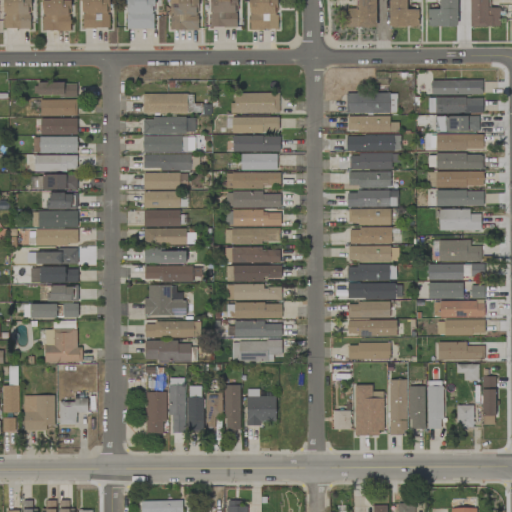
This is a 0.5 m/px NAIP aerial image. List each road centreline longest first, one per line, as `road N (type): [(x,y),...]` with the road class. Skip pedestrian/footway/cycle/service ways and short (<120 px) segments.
road 1 (residential): [(311,0),(318,511)]
road 2 (residential): [(0,60),(511,55)]
road 3 (tertiary): [(0,471),(511,468)]
road 4 (residential): [(112,58),(116,511)]
